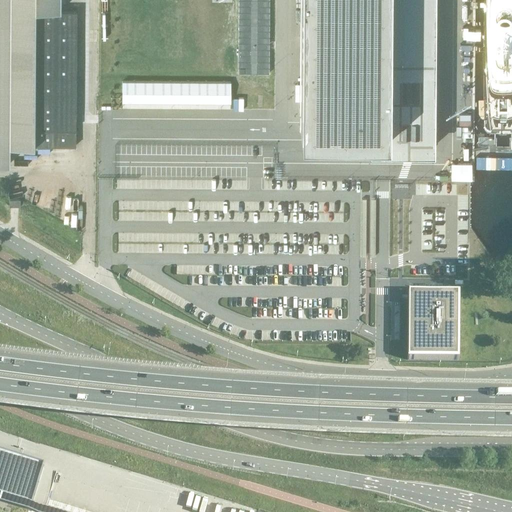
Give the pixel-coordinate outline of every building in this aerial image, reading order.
[(60,10),(60,0),(0,0),(0,163),(10,163),(10,145),(36,146),(36,10),(60,10)] [(266,0),(237,0),(238,73),(267,73),(266,0)] [(432,10),(432,9),(431,0),(300,0),(300,115),(301,115),(301,126),(300,125),(300,130),(370,131),(370,136),(371,136),(370,146),(369,146),(369,150),(372,150),(407,150),(408,149),(408,146),(416,146),(416,149),(428,149),(431,151),(431,137),(431,130),(431,123),(431,116),(431,109),(431,108),(430,108),(430,98),(431,98),(432,22),(432,15),(432,10)] [(76,10),(60,10),(36,10),(36,146),(75,146),(76,10)] [(230,80),(122,80),(122,102),(230,102),(230,80)] [(407,361),(458,361),(459,294),(442,294),(424,293),(408,293),(408,295),(408,296),(408,298),(408,299),(407,361)] [(5,454),(0,452),(0,511),(47,511),(33,507),(47,465),(15,455),(14,458),(4,455),(5,454)]
